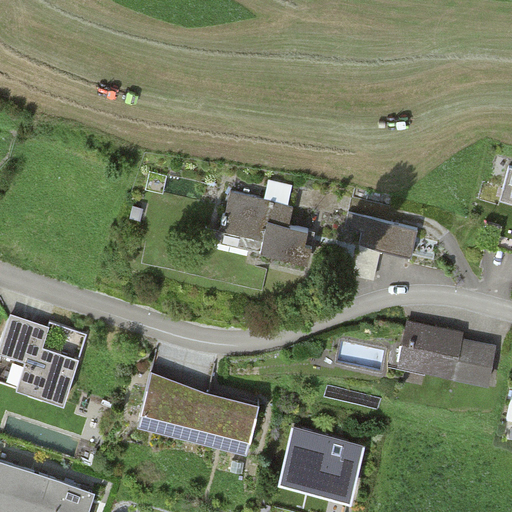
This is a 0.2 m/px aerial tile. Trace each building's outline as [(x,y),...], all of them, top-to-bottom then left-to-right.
[(297,207),(234,193),(226,230),(268,240),(265,253),(314,264),(321,234),(293,227),(297,207)] [(419,232),(356,217),(350,242),(413,257),(419,232)] [(90,336),(15,314),(0,367),(0,382),(71,403),(90,336)] [(467,335),(412,324),(403,367),(492,385),(500,348),(466,341),(467,335)] [(154,376),(143,428),(254,452),(265,401),(154,376)] [(370,443),(297,429),(285,486),(358,501),(370,443)] [(94,511),(101,490),(0,459),(0,508),(12,511),(94,511)]
